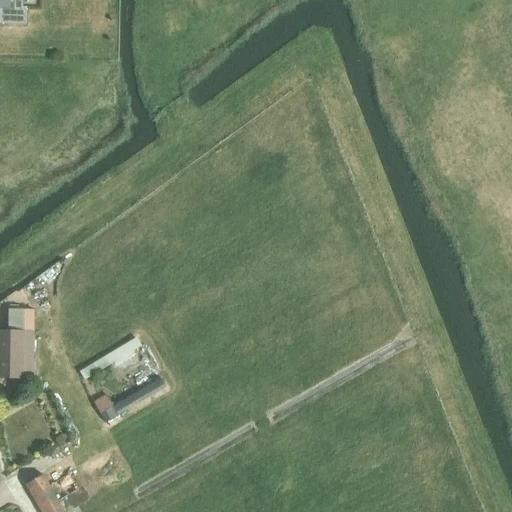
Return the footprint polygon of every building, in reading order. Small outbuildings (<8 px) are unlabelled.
[(0,0),(0,25),(25,26),(25,9),(21,9),(21,0),(0,0)] [(7,333),(0,333),(0,379),(22,380),(22,334),(23,334),(23,312),(8,311),(7,333)] [(81,371),(88,381),(143,345),(137,335),(81,371)] [(163,379),(112,402),(117,412),(167,390),(163,379)] [(112,407),(105,395),(92,403),(100,415),(112,407)] [(26,486),(40,511),(62,511),(42,477),(26,486)]
